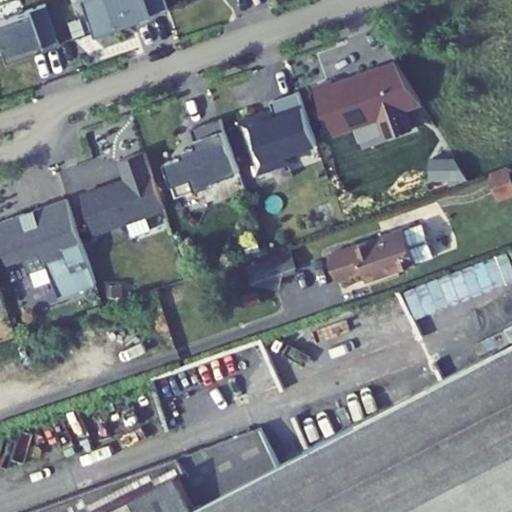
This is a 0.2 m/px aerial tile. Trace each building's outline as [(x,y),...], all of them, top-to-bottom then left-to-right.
[(150,12),(145,0),(83,0),(95,32),(150,12)] [(47,3),(0,19),(0,38),(7,59),(32,50),(43,46),(45,50),(61,44),(47,3)] [(404,109),(420,103),(395,63),(355,76),(356,81),(351,83),(345,80),(333,84),(331,81),(313,87),(330,135),(378,118),(385,138),(410,130),(404,109)] [(319,143),(301,91),(273,101),(276,109),(278,116),(267,120),(264,113),(241,121),(260,173),(295,161),(292,153),(319,143)] [(276,109),(264,113),(267,120),(278,116),(276,109)] [(242,170),(223,117),(194,127),(200,145),(185,150),(187,155),(168,162),(180,196),(219,182),(218,179),(242,170)] [(85,194),(98,232),(167,208),(147,150),(122,159),(129,179),(85,194)] [(459,177),(460,156),(431,155),(430,176),(459,177)] [(511,175),(508,165),(490,172),(499,197),(511,192),(511,175)] [(51,266),(62,297),(99,284),(70,200),(0,224),(0,225),(13,263),(28,257),(33,273),(51,266)] [(372,282),(437,258),(425,224),(334,258),(343,284),(369,274),(372,282)] [(301,267),(294,246),(250,263),(256,282),(282,288),(286,272),(301,267)] [(0,308),(8,305),(0,280),(0,308)] [(511,511),(511,344),(281,463),(263,427),(174,459),(84,492),(28,511),(511,511)]
